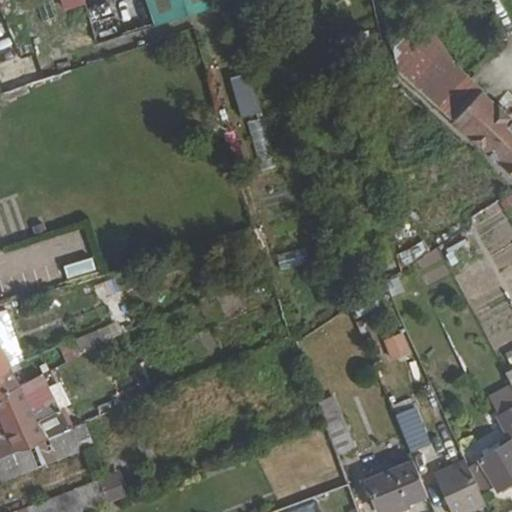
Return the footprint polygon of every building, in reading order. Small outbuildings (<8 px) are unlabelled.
[(147,0),(155,21),(209,4),(208,0),(147,0)] [(428,42),(400,73),(454,121),(481,90),(428,42)] [(240,117),(260,112),(249,73),(229,78),(240,117)] [(454,121),(511,172),(511,119),(481,90),(454,121)] [(65,277),(95,270),(91,258),(62,265),(65,277)] [(105,280),(126,330),(134,327),(113,276),(105,280)] [(386,361),(409,355),(404,333),(381,338),(386,361)] [(59,343),(66,361),(77,355),(75,351),(69,338),(59,343)] [(0,371),(11,366),(10,364),(0,341),(0,371)] [(0,371),(0,396),(21,385),(11,366),(0,371)] [(475,463),(495,493),(511,481),(511,370),(504,375),(511,390),(511,404),(495,415),(510,440),(497,448),(495,444),(485,451),(487,455),(475,463)] [(21,385),(0,396),(0,415),(11,438),(0,442),(0,456),(1,458),(4,456),(47,439),(38,422),(62,408),(43,373),(21,385)] [(117,406),(142,396),(136,382),(112,392),(117,406)] [(337,395),(319,400),(333,453),(351,449),(337,395)] [(393,412),(408,450),(427,442),(411,404),(393,412)] [(4,456),(10,469),(13,478),(36,468),(28,448),(4,456)] [(1,458),(0,458),(0,472),(10,469),(4,456),(1,458)] [(433,474),(450,511),(466,511),(484,504),(463,460),(433,474)] [(366,481),(378,511),(384,511),(427,495),(420,480),(413,462),(366,481)] [(55,511),(50,500),(20,511),(55,511)]
